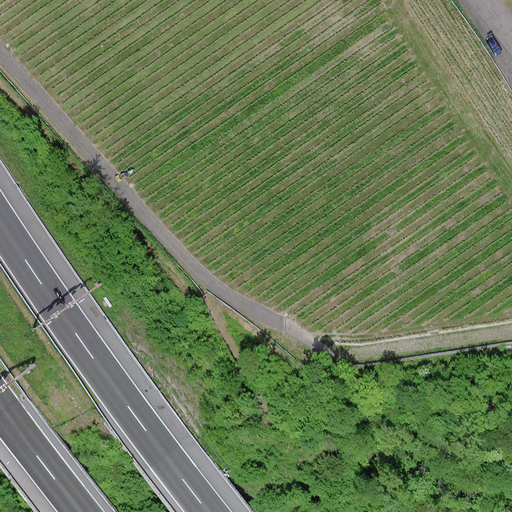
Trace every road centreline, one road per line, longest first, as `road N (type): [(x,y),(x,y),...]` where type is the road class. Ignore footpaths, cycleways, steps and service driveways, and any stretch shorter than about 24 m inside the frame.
road 1 (track): [(0,48),(159,230),(234,299),(333,353),(511,332)]
road 2 (motorway): [(208,511),(0,219)]
road 3 (motorway): [(0,408),(79,511)]
